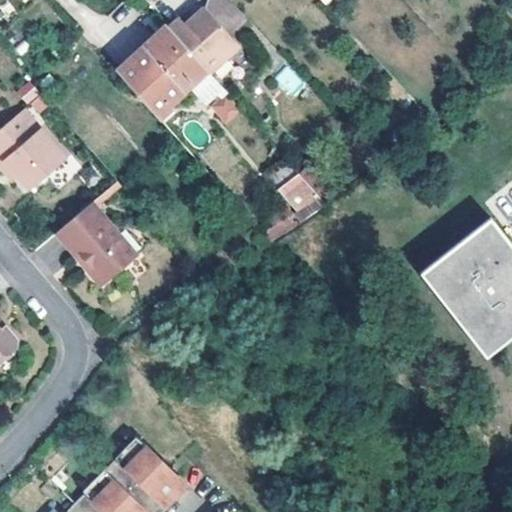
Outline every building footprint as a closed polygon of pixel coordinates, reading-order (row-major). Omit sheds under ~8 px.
[(171,25),(209,68),(211,71),(241,44),(231,33),(249,16),(234,0),(205,0),(205,4),(193,14),(185,22),(179,14),(168,23),(171,25)] [(186,7),(179,14),(185,22),(193,14),(186,7)] [(129,56),(132,60),(171,25),(168,23),(166,20),(129,56)] [(171,103),(209,68),(171,25),(132,60),(171,103)] [(291,98),(306,85),(287,64),(273,78),(291,98)] [(211,110),(225,125),(240,111),(226,95),(211,110)] [(26,106),(0,127),(0,160),(8,170),(14,166),(20,173),(31,186),(68,154),(26,106)] [(305,149),(291,161),(304,176),(318,164),(305,149)] [(318,164),(304,176),(311,183),(324,171),(318,164)] [(20,173),(14,166),(8,170),(15,178),(20,173)] [(292,210),(265,233),(273,243),(323,202),(298,171),(275,189),(292,210)] [(140,250),(96,197),(57,231),(77,254),(82,250),(90,260),(90,270),(100,282),(140,250)] [(511,333),(511,242),(492,217),(424,270),(488,353),(511,333)] [(82,250),(77,254),(90,270),(90,260),(82,250)] [(0,358),(18,342),(18,335),(7,321),(2,325),(0,323),(0,358)] [(151,511),(128,488),(139,477),(167,505),(189,485),(139,434),(85,488),(88,490),(67,511),(64,508),(60,511),(151,511)] [(88,440),(97,449),(103,443),(94,435),(88,440)] [(57,472),(65,480),(71,474),(63,466),(57,472)] [(167,505),(139,477),(128,488),(151,511),(164,511),(169,507),(167,505)] [(44,485),(52,494),(58,488),(49,479),(44,485)]
